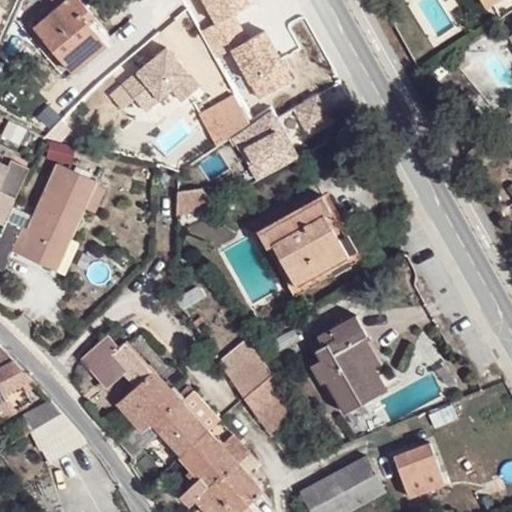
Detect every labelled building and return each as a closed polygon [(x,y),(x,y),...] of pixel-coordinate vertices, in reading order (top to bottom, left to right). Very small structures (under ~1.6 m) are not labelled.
[(84,15),(90,9),(82,0),(70,0),(60,9),(38,28),(73,71),(108,43),(84,15)] [(52,0),(60,9),(70,0),(52,0)] [(247,0),(201,0),(216,24),(201,32),(218,62),(250,43),(234,15),(251,6),(247,0)] [(118,44),(90,9),(84,15),(108,43),(112,48),(118,44)] [(311,47),(294,21),(266,39),(284,65),(311,47)] [(222,69),(236,94),(252,120),(327,68),(314,45),(311,47),(284,65),(266,39),(252,49),(222,69)] [(250,43),(218,62),(222,69),(252,49),(250,43)] [(165,46),(108,95),(122,111),(136,99),(148,114),(174,92),(182,101),(200,86),(165,46)] [(293,93),(269,110),(275,119),(300,102),(293,93)] [(202,114),(218,144),(252,120),(236,94),(202,114)] [(291,109),(307,136),(334,121),(319,94),(291,109)] [(267,114),(231,138),(256,182),(299,157),(267,114)] [(375,146),(361,119),(340,132),(341,135),(332,141),(347,163),(375,146)] [(0,220),(2,221),(28,169),(11,161),(8,167),(0,162),(0,220)] [(6,220),(0,231),(0,271),(2,272),(13,249),(50,267),(61,244),(57,242),(62,233),(72,237),(87,205),(96,186),(98,181),(57,163),(34,214),(37,215),(33,224),(30,231),(6,220)] [(96,186),(87,205),(95,208),(104,188),(96,186)] [(182,215),(195,210),(189,193),(176,197),(182,215)] [(295,286),(353,254),(320,197),(256,232),(264,247),(270,244),(295,286)] [(33,224),(10,212),(6,220),(30,231),(33,224)] [(61,244),(50,267),(57,270),(72,237),(62,233),(57,242),(61,244)] [(178,297),(186,308),(204,297),(197,285),(178,297)] [(182,310),(186,308),(178,297),(175,299),(182,310)] [(347,413),(398,385),(384,360),(374,365),(360,339),(369,333),(358,314),(320,335),(322,339),(314,343),(323,359),(313,364),(322,381),(328,378),(347,413)] [(252,333),(220,358),(236,381),(266,356),(252,333)] [(110,353),(118,346),(107,334),(83,357),(109,386),(126,371),(110,353)] [(182,455),(209,430),(170,387),(126,339),(118,346),(110,353),(126,371),(137,384),(128,393),(130,395),(120,405),(136,422),(143,430),(153,421),(161,430),(182,455)] [(0,345),(0,369),(16,361),(0,345)] [(246,395),(274,370),(266,356),(236,381),(246,395)] [(0,396),(33,379),(16,361),(0,369),(0,396)] [(295,406),(274,370),(246,395),(266,426),(295,406)] [(80,432),(53,401),(23,417),(32,431),(34,429),(47,451),(80,432)] [(134,455),(161,430),(153,421),(143,430),(136,422),(120,439),(134,455)] [(236,461),(209,430),(182,455),(203,477),(181,496),(189,506),(198,497),(236,461)] [(430,442),(395,455),(409,496),(446,483),(430,442)] [(344,511),(386,490),(366,455),(301,490),(312,511),(344,511)] [(237,511),(262,490),(236,461),(198,497),(212,511),(237,511)] [(289,496),(292,502),(299,498),(295,493),(289,496)]
